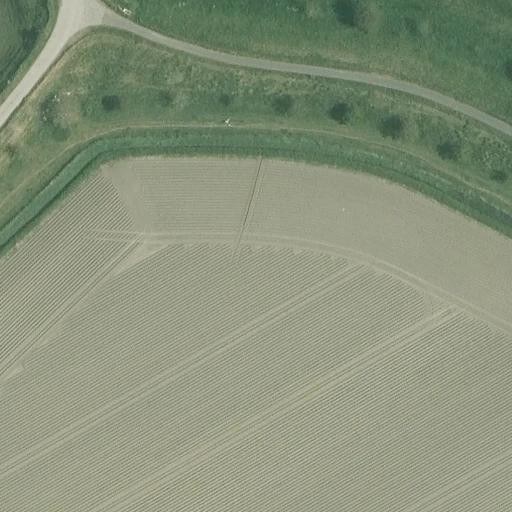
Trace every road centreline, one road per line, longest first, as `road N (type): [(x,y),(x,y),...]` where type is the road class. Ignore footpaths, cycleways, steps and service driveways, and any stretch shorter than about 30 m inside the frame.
road 1 (unclassified): [(511,131),(411,87),(206,55),(85,2)]
road 2 (unclassified): [(0,110),(85,2)]
